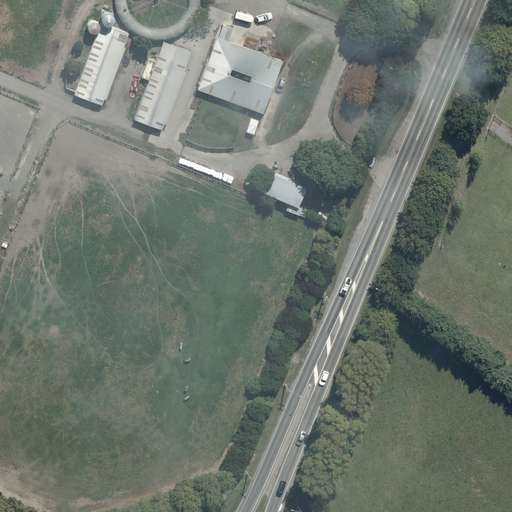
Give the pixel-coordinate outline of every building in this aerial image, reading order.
[(187,0),(187,4),(184,12),(180,18),(175,23),(168,26),(161,28),(151,28),(145,26),(137,22),(130,14),(126,6),(124,0),(113,0),(114,1),(116,12),(122,21),(129,29),(138,34),(151,38),(161,38),(172,36),(180,32),(188,23),(193,16),(198,6),(198,0),(187,0)] [(128,31),(99,20),(72,93),(100,104),(103,97),(105,97),(125,46),(122,45),(128,31)] [(284,20),(281,28),(310,40),(314,32),(284,20)] [(217,36),(215,35),(196,88),(261,112),(280,58),(229,40),(234,28),(222,23),(217,36)] [(189,50),(162,40),(154,60),(145,57),(139,75),(147,78),(132,118),(160,128),(163,122),(165,123),(185,70),(182,69),(189,50)] [(266,166),(257,188),(287,201),(284,208),(294,212),(304,185),(292,180),(293,177),(266,166)] [(332,203),(325,200),(319,213),(326,217),(332,203)]
